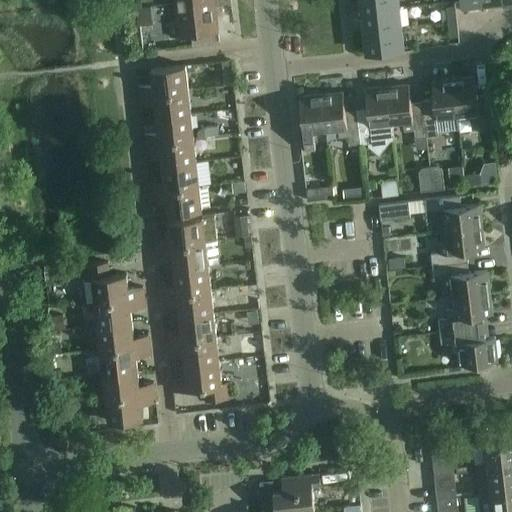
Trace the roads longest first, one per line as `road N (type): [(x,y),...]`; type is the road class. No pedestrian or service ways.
road 1 (residential): [(264,46),(126,63),(171,454)]
road 2 (residential): [(268,78),(311,406)]
road 3 (residential): [(268,78),(449,57),(484,23),(511,20)]
road 4 (residential): [(21,471),(0,298)]
road 5 (residential): [(311,406),(273,441),(171,454)]
road 6 (residential): [(165,453),(21,471)]
road 7 (residential): [(511,383),(424,399),(383,428)]
